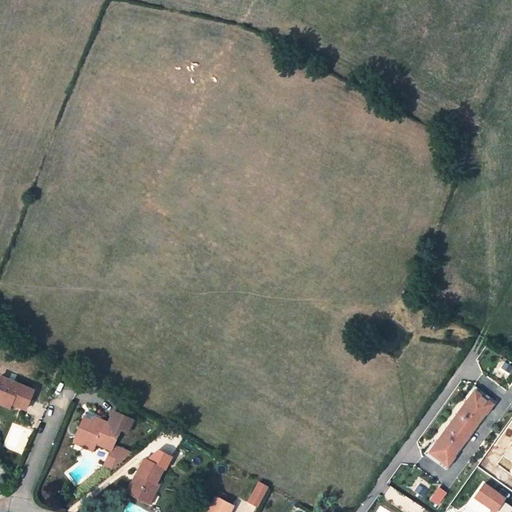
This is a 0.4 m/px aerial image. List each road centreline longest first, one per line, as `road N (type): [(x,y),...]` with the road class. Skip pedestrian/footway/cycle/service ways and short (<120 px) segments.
road 1 (unknown): [(404,448),(449,479),(465,473),(500,423),(508,396),(462,367)]
road 2 (unclassified): [(481,341),(359,511)]
road 3 (residential): [(68,387),(14,511)]
